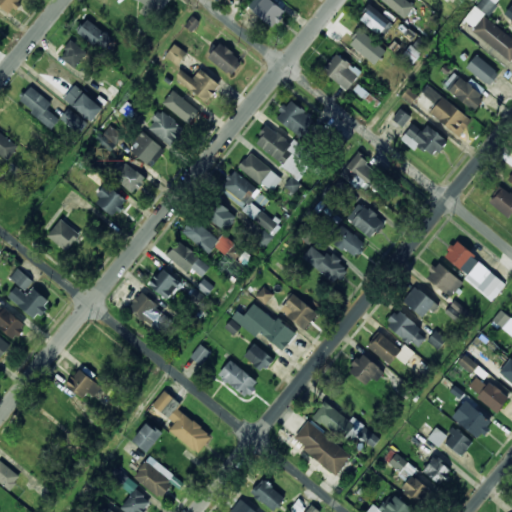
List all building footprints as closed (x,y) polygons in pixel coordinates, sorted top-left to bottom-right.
[(21,0),(0,0),(0,6),(11,15),(21,0)] [(139,0),(158,15),(170,0),(139,0)] [(283,12),(267,0),(255,0),(247,10),(270,28),(283,12)] [(405,0),(379,0),(395,13),(405,0)] [(480,0),(465,20),(473,27),(484,13),(487,16),(500,0),(480,0)] [(511,4),(500,17),(511,27),(511,4)] [(382,37),(392,24),(367,5),(357,18),(382,37)] [(345,15),(327,36),(354,61),(368,45),(393,68),(398,62),(345,15)] [(192,31),(199,21),(192,16),(185,26),(192,31)] [(471,31),(510,62),(511,59),(511,39),(483,17),(471,31)] [(112,39),(88,20),(79,32),(102,51),(112,39)] [(75,68),(87,54),(72,40),(60,54),(75,68)] [(187,51),(173,44),(166,58),(180,65),(187,51)] [(230,75),(241,60),(216,44),(206,59),(230,75)] [(421,54),(411,45),(403,55),(413,63),(421,54)] [(359,72),(334,55),(321,73),(347,90),(359,72)] [(464,68),(487,86),(497,73),(474,55),(464,68)] [(204,103),(219,86),(200,70),(186,87),(204,103)] [(450,90),(459,76),(454,72),(444,86),(450,90)] [(484,99),(458,77),(447,91),(472,112),(484,99)] [(89,122),(101,110),(77,85),(65,96),(89,122)] [(102,93),(109,102),(119,93),(112,85),(102,93)] [(353,91),(375,109),(379,103),(357,86),(353,91)] [(470,120),(426,86),(413,102),(457,137),(470,120)] [(51,130),(59,121),(47,109),(51,105),(33,87),(20,100),(51,130)] [(199,110),(179,92),(165,108),(186,126),(199,110)] [(275,116),(298,135),(310,119),(288,101),(275,116)] [(61,118),(79,134),(88,125),(70,109),(61,118)] [(392,120),(404,127),(411,115),(399,109),(392,120)] [(169,147),(183,130),(160,111),(146,127),(169,147)] [(252,141),(281,165),(294,149),(266,125),(252,141)] [(403,136),(430,160),(445,142),(426,125),(421,131),(413,125),(403,136)] [(0,154),(8,160),(19,145),(0,131),(0,154)] [(126,149),(145,167),(161,149),(142,132),(126,149)] [(327,144),(335,154),(346,145),(337,135),(327,144)] [(238,167),(270,193),(283,178),(251,152),(238,167)] [(374,193),(385,179),(356,155),(339,176),(361,193),(367,187),(374,193)] [(106,175),(130,195),(143,179),(120,159),(106,175)] [(222,185),(242,204),(256,190),(235,171),(222,185)] [(68,210),(61,204),(74,188),(63,179),(28,222),(40,232),(54,215),(60,219),(68,210)] [(125,200),(107,185),(92,202),(110,217),(125,200)] [(511,212),(511,196),(503,187),(488,202),(505,219),(511,212)] [(202,215),(225,233),(236,217),(213,200),(202,215)] [(384,224),(361,202),(346,218),(369,240),(384,224)] [(47,236),(66,252),(80,235),(61,219),(47,236)] [(208,256),(220,243),(194,220),(183,233),(208,256)] [(330,238),(351,258),(363,245),(341,225),(330,238)] [(264,249),(273,236),(263,229),(255,242),(264,249)] [(166,256),(186,273),(190,269),(200,277),(209,268),(178,241),(166,256)] [(302,255),(330,286),(345,273),(317,242),(302,255)] [(506,282),(452,243),(440,260),(494,299),(506,282)] [(458,288),(442,263),(426,274),(442,298),(458,288)] [(181,284),(162,268),(147,285),(166,301),(181,284)] [(51,299),(31,286),(34,280),(17,269),(11,278),(19,283),(9,298),(38,318),(51,299)] [(207,295),(214,287),(204,279),(198,287),(207,295)] [(436,306),(415,286),(401,302),(422,321),(436,306)] [(273,294),(264,287),(256,296),(266,304),(273,294)] [(161,335),(173,320),(139,293),(127,308),(161,335)] [(315,314),(291,294),(278,311),(302,330),(315,314)] [(447,313),(463,321),(469,310),(453,302),(447,313)] [(242,317),(236,313),(233,317),(280,353),(294,334),(252,303),(242,317)] [(27,324),(5,308),(0,314),(0,327),(16,339),(27,324)] [(419,331),(397,310),(384,324),(406,345),(419,331)] [(511,336),(511,318),(502,310),(493,320),(511,336)] [(225,326),(234,335),(241,327),(232,319),(225,326)] [(439,349),(446,339),(435,330),(427,341),(439,349)] [(366,346),(390,368),(402,354),(379,333),(366,346)] [(12,346),(0,336),(0,358),(2,360),(12,346)] [(273,361),(255,343),(242,355),(260,373),(273,361)] [(212,353),(200,344),(190,358),(201,367),(212,353)] [(383,376),(361,354),(346,370),(368,391),(383,376)] [(478,366),(465,354),(458,362),(471,374),(478,366)] [(216,376),(245,398),(257,382),(228,360),(216,376)] [(511,363),(510,362),(498,375),(511,388),(511,363)] [(80,400),(87,393),(91,398),(99,389),(79,369),(63,385),(80,400)] [(495,413),(507,399),(478,376),(466,389),(495,413)] [(161,414),(173,400),(164,392),(152,406),(161,414)] [(489,425),(465,401),(450,416),(474,440),(489,425)] [(346,442),(352,434),(373,448),(379,439),(323,402),(312,419),(346,442)] [(174,424),(168,431),(197,454),(211,437),(175,408),(167,418),(174,424)] [(336,476),(351,456),(307,422),(292,442),(336,476)] [(159,435),(144,424),(130,442),(145,453),(159,435)] [(436,428),(428,439),(439,447),(441,443),(461,457),(472,442),(453,429),(447,437),(436,428)] [(46,454),(25,438),(14,452),(36,468),(46,454)] [(402,472),(408,461),(395,453),(389,464),(402,472)] [(451,469),(433,456),(421,473),(440,486),(451,469)] [(174,478),(150,457),(133,477),(156,498),(174,478)] [(0,464),(0,483),(11,490),(21,475),(1,463),(0,464)] [(400,490),(421,506),(431,492),(410,476),(400,490)] [(251,493),(271,511),(284,499),(263,480),(251,493)] [(123,511),(142,511),(149,502),(132,491),(120,510),(123,511)] [(378,511),(372,506),(367,511),(411,511),(392,496),(378,511)] [(230,511),(253,511),(240,500),(230,511)]
